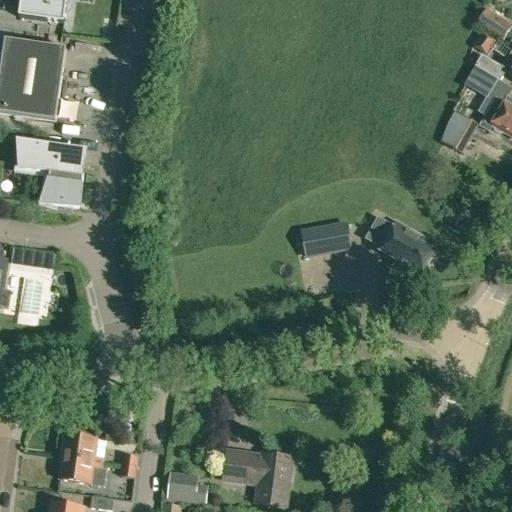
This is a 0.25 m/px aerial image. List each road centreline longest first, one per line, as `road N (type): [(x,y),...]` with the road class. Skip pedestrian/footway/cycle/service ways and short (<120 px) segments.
road 1 (residential): [(126,364),(160,369),(390,328),(466,343)]
road 2 (residential): [(97,244),(129,0)]
road 3 (secondary): [(435,511),(450,394),(466,343)]
road 4 (residential): [(6,400),(126,364)]
road 5 (residential): [(126,364),(97,244)]
